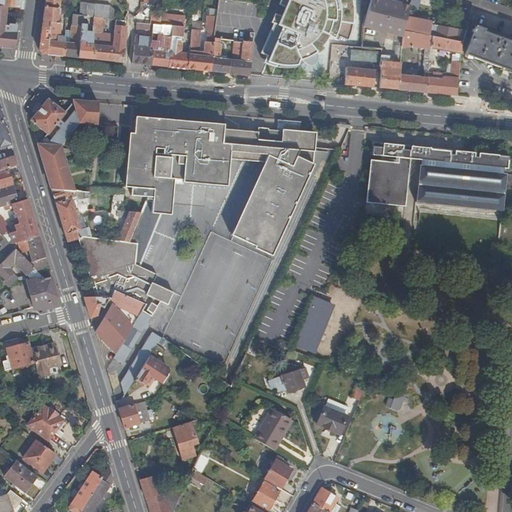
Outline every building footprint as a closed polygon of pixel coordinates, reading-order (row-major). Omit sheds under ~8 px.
[(0,0),(0,6),(7,8),(20,9),(20,0),(0,0)] [(45,0),(45,7),(59,9),(60,0),(45,0)] [(280,0),(278,5),(285,8),(281,17),(274,14),(270,23),(272,24),(260,54),(265,56),(262,65),(275,70),(277,64),(279,64),(281,65),(285,65),(289,65),(293,65),(297,64),(298,66),(300,69),(301,70),(303,71),(305,71),(308,72),(310,72),(313,71),(315,70),(317,69),(318,68),(319,67),(321,65),(322,61),(322,58),(322,56),(321,53),(322,52),(326,49),(323,47),(327,42),(330,37),(335,40),(339,33),(340,27),(341,22),(354,24),(354,15),(352,0),(280,0)] [(371,0),(369,0),(365,15),(363,23),(363,26),(386,32),(390,16),(383,13),(386,4),(371,0)] [(409,7),(383,0),(371,0),(386,4),(383,13),(390,16),(386,32),(403,37),(403,31),(402,30),(406,18),(406,17),(409,7)] [(419,0),(410,0),(409,7),(418,9),(419,0)] [(105,19),(116,21),(116,12),(110,6),(80,3),(79,16),(82,16),(94,18),(103,19),(105,19)] [(0,46),(2,47),(12,48),(14,47),(17,24),(5,23),(7,8),(0,6),(0,46)] [(42,54),(64,56),(66,43),(65,43),(65,37),(60,37),(60,23),(59,23),(60,17),(58,17),(58,12),(59,9),(45,7),(39,50),(42,54)] [(64,56),(78,58),(80,43),(81,26),(73,26),(73,15),(68,14),(66,14),(65,27),(71,27),(70,38),(65,37),(65,43),(66,43),(64,56)] [(432,23),(432,25),(457,30),(465,31),(467,24),(470,17),(462,14),(460,22),(459,24),(433,20),(432,23)] [(82,16),(79,16),(73,15),(73,26),(81,26),(81,25),(82,16)] [(168,68),(187,70),(189,44),(184,44),(183,49),(181,49),(184,20),(165,18),(165,16),(161,16),(160,19),(159,25),(163,25),(172,26),(168,68)] [(187,70),(210,72),(214,38),(216,25),(216,18),(207,17),(206,32),(210,33),(209,43),(205,42),(205,53),(201,53),(201,56),(198,56),(200,32),(190,31),(189,44),(187,70)] [(403,31),(429,36),(432,25),(432,23),(426,21),(416,19),(406,17),(406,18),(402,30),(403,31)] [(103,27),(103,19),(94,18),(93,27),(103,27)] [(115,28),(116,21),(105,19),(105,28),(115,28)] [(114,62),(123,63),(125,38),(125,33),(125,22),(116,21),(115,28),(112,47),(112,48),(116,48),(114,62)] [(78,58),(91,59),(92,45),(93,33),(86,32),(86,25),(81,25),(81,26),(80,43),(78,58)] [(151,66),(168,68),(172,26),(163,25),(163,32),(165,33),(163,52),(153,51),(151,66)] [(457,30),(432,25),(429,36),(432,36),(461,42),(462,42),(465,31),(457,30)] [(511,40),(510,42),(483,32),(484,30),(476,27),(475,30),(473,29),(472,32),(473,33),(465,55),(501,68),(500,70),(511,74),(511,40)] [(429,36),(403,31),(403,37),(402,47),(416,48),(424,48),(423,66),(424,66),(424,69),(428,69),(429,62),(430,51),(430,48),(431,47),(432,36),(429,36)] [(461,42),(432,36),(431,47),(460,52),(461,42)] [(132,64),(151,66),(153,51),(152,51),(149,51),(149,47),(150,42),(150,39),(135,37),(132,64)] [(210,72),(229,74),(231,60),(222,59),(222,57),(220,57),(221,45),(219,43),(219,39),(214,38),(210,72)] [(248,76),(253,43),(249,43),(236,41),(236,44),(242,45),(240,61),(231,60),(229,74),(248,76)] [(91,59),(114,62),(116,48),(112,48),(112,47),(92,45),(91,59)] [(399,75),(400,64),(389,63),(389,57),(381,56),(379,66),(380,71),(379,88),(398,90),(399,75)] [(340,78),(339,85),(373,88),(375,66),(366,65),(366,69),(345,68),(345,78),(340,78)] [(427,78),(426,93),(456,96),(458,70),(444,68),(443,80),(440,79),(440,77),(433,76),(433,79),(427,78)] [(399,75),(398,90),(426,93),(427,78),(428,72),(424,72),(423,78),(399,75)] [(30,121),(46,134),(64,113),(47,99),(30,121)] [(37,146),(50,189),(73,191),(60,147),(79,123),(96,125),(97,103),(73,101),(64,113),(46,134),(37,146)] [(0,148),(7,146),(9,152),(13,150),(0,105),(0,148)] [(142,197),(149,121),(134,120),(133,134),(129,134),(124,188),(131,188),(131,196),(142,197)] [(203,126),(149,121),(142,197),(147,198),(147,200),(152,200),(152,202),(151,214),(160,215),(170,216),(173,182),(197,184),(203,126)] [(212,127),(203,126),(197,184),(216,186),(219,156),(220,137),(224,137),(224,130),(223,130),(224,126),(213,124),(212,127)] [(258,133),(239,131),(237,157),(265,160),(230,236),(254,247),(254,249),(271,257),(313,165),(315,134),(276,131),(276,133),(267,132),(268,130),(258,129),(258,133)] [(237,157),(239,131),(224,130),(224,137),(220,137),(219,156),(216,186),(226,187),(229,157),(237,157)] [(384,156),(388,157),(397,158),(397,163),(386,162),(383,161),(370,160),(366,199),(366,203),(404,207),(409,159),(415,160),(421,161),(420,166),(419,165),(417,188),(416,203),(502,211),(506,174),(502,173),(503,169),(507,169),(508,156),(395,145),(372,143),(371,155),(384,156)] [(18,165),(15,156),(0,160),(0,169),(7,168),(18,165)] [(17,202),(7,168),(0,169),(0,207),(6,206),(17,202)] [(50,189),(55,203),(70,199),(76,197),(75,191),(73,191),(50,189)] [(38,236),(28,199),(17,202),(6,206),(7,209),(13,208),(15,214),(16,214),(18,220),(15,221),(18,231),(10,233),(11,237),(5,239),(10,244),(16,242),(38,236)] [(55,203),(67,242),(77,239),(80,238),(80,236),(91,237),(89,231),(87,232),(85,228),(79,230),(71,202),(70,199),(55,203)] [(140,216),(159,218),(160,215),(151,214),(152,202),(146,200),(141,213),(140,216)] [(117,241),(130,243),(140,216),(141,213),(129,212),(117,241)] [(137,263),(142,266),(159,218),(140,216),(130,243),(138,244),(137,263)] [(10,244),(5,239),(2,236),(0,234),(0,244),(2,247),(0,248),(0,252),(6,258),(15,249),(12,247),(10,244)] [(45,258),(38,236),(16,242),(17,246),(19,250),(22,253),(28,251),(32,262),(45,258)] [(145,305),(157,284),(154,283),(158,275),(142,266),(137,263),(138,244),(130,243),(117,241),(91,237),(80,236),(80,238),(77,239),(95,297),(97,297),(105,298),(105,297),(111,300),(114,291),(145,305)] [(34,269),(28,263),(15,249),(6,258),(0,264),(0,274),(5,280),(12,273),(10,271),(8,268),(14,262),(16,265),(27,276),(34,269)] [(47,267),(45,258),(32,262),(28,263),(34,269),(36,271),(47,267)] [(10,271),(16,265),(14,262),(8,268),(10,271)] [(8,288),(17,278),(12,273),(5,280),(2,283),(8,288)] [(56,297),(51,277),(44,279),(36,281),(35,280),(26,282),(33,308),(52,303),(56,297)] [(115,354),(113,358),(123,364),(160,302),(168,306),(174,294),(157,284),(145,305),(115,354)] [(95,333),(115,354),(145,305),(114,291),(111,300),(105,297),(105,298),(103,301),(111,305),(95,333)] [(90,318),(97,316),(100,306),(99,304),(97,297),(95,297),(84,298),(90,318)] [(332,307),(313,299),(293,344),(312,352),(332,307)] [(93,327),(95,333),(111,305),(103,301),(97,316),(93,327)] [(121,384),(124,396),(134,381),(149,357),(157,343),(161,338),(151,333),(121,384)] [(169,351),(172,346),(161,338),(157,343),(169,351)] [(27,343),(6,349),(9,360),(2,362),(5,371),(33,363),(27,343)] [(39,347),(30,349),(38,378),(49,375),(47,368),(59,365),(54,345),(39,349),(39,347)] [(277,352),(266,347),(264,352),(275,357),(277,352)] [(149,357),(134,381),(144,387),(147,381),(149,378),(152,379),(153,378),(164,385),(170,376),(168,369),(162,365),(162,364),(149,357)] [(298,370),(273,379),(275,387),(278,394),(286,391),(287,393),(304,387),(298,370)] [(351,398),(359,401),(364,390),(356,387),(351,398)] [(403,398),(395,395),(390,409),(396,411),(399,409),(403,398)] [(120,409),(126,428),(149,421),(143,402),(120,409)] [(42,406),(28,425),(48,440),(63,421),(57,416),(57,415),(49,409),(48,410),(42,406)] [(347,417),(324,407),(323,409),(320,408),(315,420),(318,421),(317,425),(340,435),(347,417)] [(118,410),(124,429),(126,428),(120,409),(118,410)] [(255,440),(274,451),(292,420),(273,409),(255,440)] [(172,428),(182,460),(196,456),(192,446),(198,444),(190,422),(172,428)] [(399,438),(400,427),(391,427),(390,437),(399,438)] [(42,473),(55,455),(36,441),(23,459),(42,473)] [(193,470),(200,474),(207,458),(205,457),(209,448),(205,445),(204,445),(200,455),(193,470)] [(264,480),(281,490),(291,470),(285,466),(286,464),(281,461),(282,460),(277,457),(264,480)] [(24,493),(36,477),(16,461),(4,477),(24,493)] [(91,511),(112,479),(109,467),(101,478),(78,511),(91,511)] [(78,511),(101,478),(91,471),(70,504),(76,508),(73,511),(74,511),(78,511)] [(187,483),(191,474),(183,475),(180,480),(187,483)] [(149,498),(156,496),(154,488),(158,486),(155,476),(150,477),(143,479),(149,498)] [(140,480),(145,499),(149,498),(143,479),(140,480)] [(177,486),(184,489),(187,483),(180,480),(177,486)] [(279,492),(263,482),(259,490),(257,489),(255,493),(257,494),(253,501),(268,510),(269,509),(271,510),(276,502),(274,500),(279,492)] [(152,505),(154,511),(173,511),(184,489),(177,486),(173,485),(156,496),(158,502),(152,505)] [(338,498),(321,489),(312,504),(326,511),(337,511),(340,507),(335,504),(338,498)] [(16,507),(22,500),(9,490),(6,494),(5,496),(0,497),(0,511),(11,511),(11,510),(16,507)] [(149,498),(152,505),(158,502),(156,496),(149,498)]
